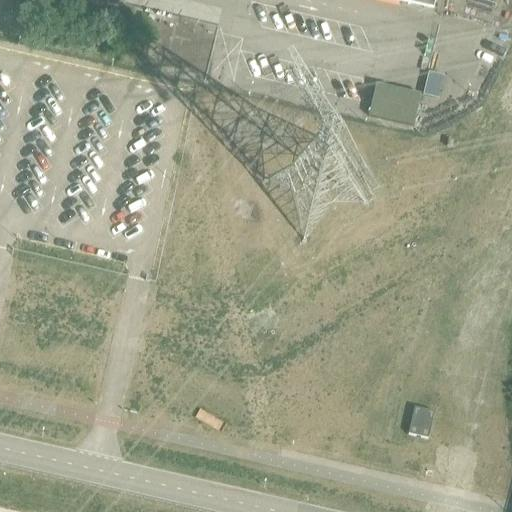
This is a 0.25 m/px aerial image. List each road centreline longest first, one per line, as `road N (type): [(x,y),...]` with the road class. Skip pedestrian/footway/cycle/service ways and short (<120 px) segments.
road 1 (unclassified): [(266,511),(0,450)]
road 2 (unknown): [(197,0),(411,50)]
